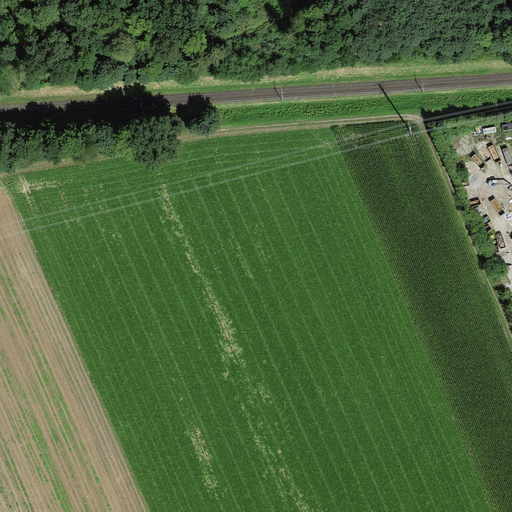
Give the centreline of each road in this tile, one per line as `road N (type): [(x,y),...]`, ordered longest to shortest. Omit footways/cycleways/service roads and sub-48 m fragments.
road 1 (track): [(0,172),(189,136),(418,119)]
road 2 (track): [(418,119),(511,335)]
